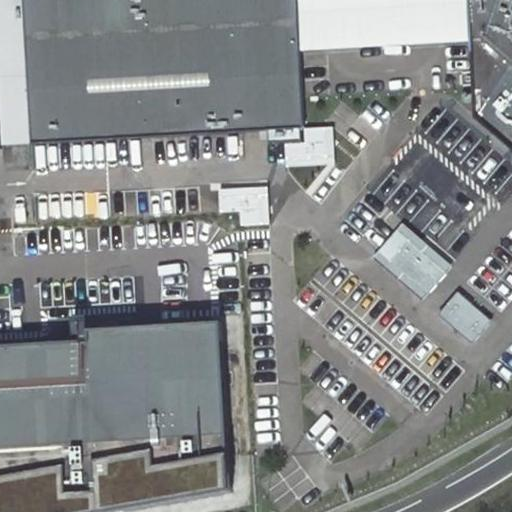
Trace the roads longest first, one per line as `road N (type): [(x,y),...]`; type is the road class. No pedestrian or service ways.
road 1 (unknown): [(493,348),(472,357),(318,223)]
road 2 (unknown): [(0,278),(199,262)]
road 3 (unknown): [(284,317),(409,438)]
